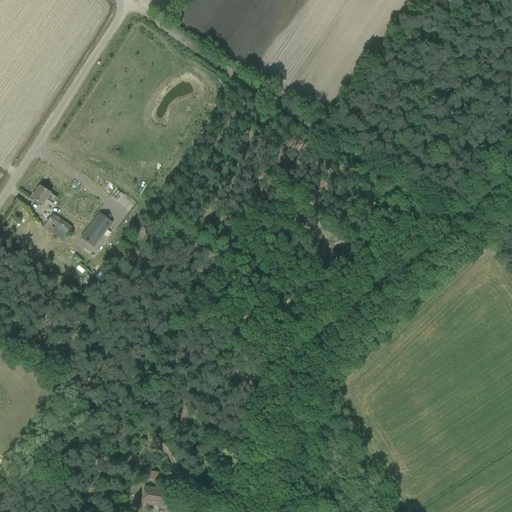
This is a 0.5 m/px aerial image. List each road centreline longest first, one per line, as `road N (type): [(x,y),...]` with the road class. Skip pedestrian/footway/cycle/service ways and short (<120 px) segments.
road 1 (track): [(128,6),(448,221)]
road 2 (track): [(269,511),(289,355),(453,225)]
road 3 (unclassified): [(0,199),(128,6),(119,0)]
